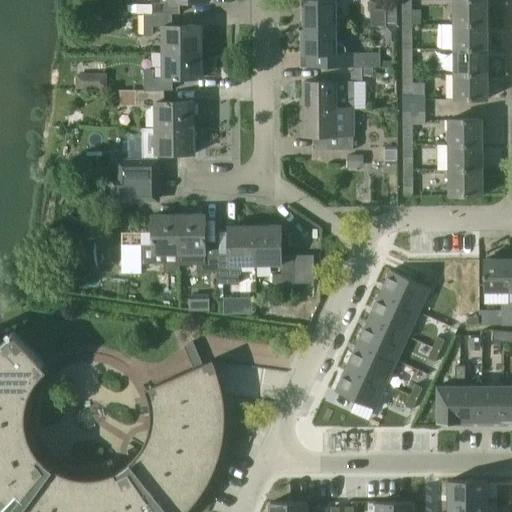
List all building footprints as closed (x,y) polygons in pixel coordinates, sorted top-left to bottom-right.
[(152,14),(180,14),(180,4),(210,4),(209,0),(152,0),(152,5),(152,14)] [(402,0),(403,25),(413,25),(412,0),(402,0)] [(455,25),(488,25),(488,0),(455,0),(455,25)] [(304,1),(304,28),(336,27),(336,1),(304,1)] [(371,2),(371,27),(386,27),(386,2),(371,2)] [(164,52),(203,52),(204,26),(173,26),(173,15),(180,15),(180,14),(152,14),(152,15),(144,15),(144,35),(154,35),(153,26),(164,26),(164,52)] [(403,25),(403,50),(413,50),(413,25),(403,25)] [(455,25),(455,50),(488,50),(488,25),(455,25)] [(304,68),(326,68),(362,68),(381,68),(381,53),(347,53),(347,48),(343,44),(336,44),(336,27),(304,28),(304,54),(304,68)] [(403,50),(403,74),(413,74),(413,50),(403,50)] [(455,75),(488,75),(488,50),(455,50),(455,75)] [(145,90),(173,90),(173,78),(203,78),(203,52),(164,52),(164,78),(155,78),(155,70),(144,71),(145,90)] [(304,108),(354,109),(354,82),(362,82),(362,68),(326,68),(326,82),(304,82),(304,108)] [(75,89),(105,87),(104,72),(74,73),(75,89)] [(413,74),(403,74),(403,111),(426,110),(426,96),(413,96),(413,83),(413,74)] [(455,100),(488,100),(488,75),(455,75),(455,100)] [(156,129),(195,130),(196,103),(165,103),(165,91),(173,91),(173,90),(145,90),(145,91),(119,91),(120,106),(137,106),(137,112),(146,112),(146,103),(156,103),(156,129)] [(354,109),(304,108),(304,135),(315,135),(315,150),(353,150),(353,138),(354,109)] [(403,111),(404,147),(414,147),(414,125),(427,125),(426,110),(403,111)] [(449,121),(449,146),(482,146),(482,120),(449,121)] [(144,129),(143,161),(157,161),(157,155),(195,156),(195,130),(156,129),(144,129)] [(449,146),(449,171),(482,171),(482,146),(449,146)] [(404,147),(404,172),(414,172),(414,147),(404,147)] [(399,166),(398,149),(385,149),(385,166),(399,166)] [(159,179),(159,161),(119,161),(119,179),(159,179)] [(449,171),(450,196),(482,195),(482,171),(449,171)] [(404,196),(414,196),(414,182),(414,172),(404,172),(404,196)] [(111,202),(159,202),(159,179),(119,179),(111,179),(111,202)] [(154,245),(141,245),(142,265),(164,265),(164,270),(180,270),(180,264),(180,255),(180,215),(154,216),(154,235),(154,245)] [(180,255),(180,264),(198,264),(198,273),(218,273),(218,257),(218,244),(205,244),(205,219),(205,215),(180,215),(180,255)] [(218,257),(218,273),(219,285),(239,285),(239,276),(241,276),(241,266),(256,266),(256,226),(230,227),(230,257),(218,257)] [(282,226),(256,226),(256,266),(282,266),(282,275),(274,275),(274,284),(315,284),(315,256),(283,256),(282,226)] [(484,260),(484,292),(509,292),(509,260),(484,260)] [(391,270),(380,295),(420,313),(431,288),(391,270)] [(380,295),(369,319),(409,337),(420,313),(380,295)] [(467,318),(468,326),(480,326),(479,318),(467,318)] [(369,319),(358,343),(398,361),(409,337),(369,319)] [(503,332),(493,331),(493,340),(502,341),(503,332)] [(203,365),(145,390),(150,403),(151,416),(150,429),(146,441),(140,452),(135,458),(130,463),(120,470),(109,475),(96,478),(83,478),(70,475),(58,470),(53,466),(48,462),(39,452),(33,441),(29,429),(28,416),(30,403),(34,391),(40,380),(49,370),(15,332),(0,345),(0,511),(187,511),(189,511),(202,495),(212,477),(220,458),(225,438),(227,417),(225,395),(221,380),(221,379),(214,360),(203,365)] [(511,332),(503,332),(502,341),(511,342),(511,332)] [(439,337),(434,348),(441,352),(446,341),(439,337)] [(358,343),(347,367),(387,385),(398,361),(358,343)] [(434,348),(429,359),(436,362),(441,352),(434,348)] [(456,366),(456,376),(465,376),(465,366),(456,366)] [(347,367),(336,391),(376,410),(387,385),(347,367)] [(456,376),(456,386),(460,386),(465,386),(465,376),(456,376)] [(416,385),(411,396),(418,399),(423,388),(416,385)] [(511,424),(511,385),(503,386),(504,423),(503,423),(503,424),(511,424)] [(460,423),(460,386),(456,386),(438,386),(438,425),(462,425),(462,423),(460,423)] [(482,423),(482,386),(465,386),(460,386),(460,423),(462,423),(482,423)] [(503,386),(482,386),(482,423),(503,423),(504,423),(503,386)] [(411,396),(406,407),(413,410),(418,399),(411,396)] [(488,481),(449,481),(449,503),(488,503),(488,502),(488,481)] [(414,511),(415,502),(377,503),(377,511),(414,511)] [(488,503),(449,503),(448,511),(497,511),(497,502),(488,502),(488,503)] [(308,511),(308,503),(271,503),(270,511),(308,511)]
